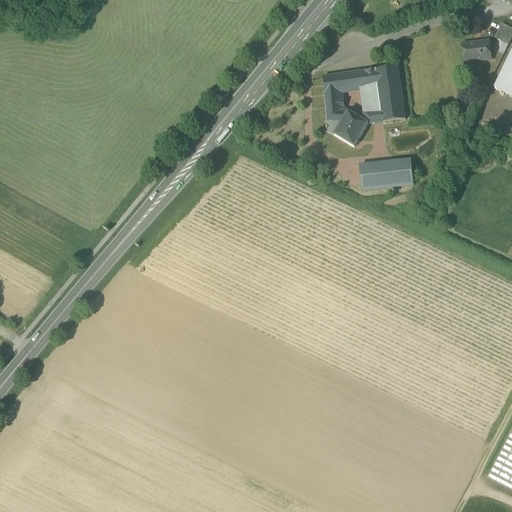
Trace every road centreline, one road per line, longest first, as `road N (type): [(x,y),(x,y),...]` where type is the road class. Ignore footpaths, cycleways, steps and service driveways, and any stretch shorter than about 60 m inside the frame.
road 1 (primary): [(330,0),(0,388)]
road 2 (residential): [(511,7),(412,28),(305,74)]
